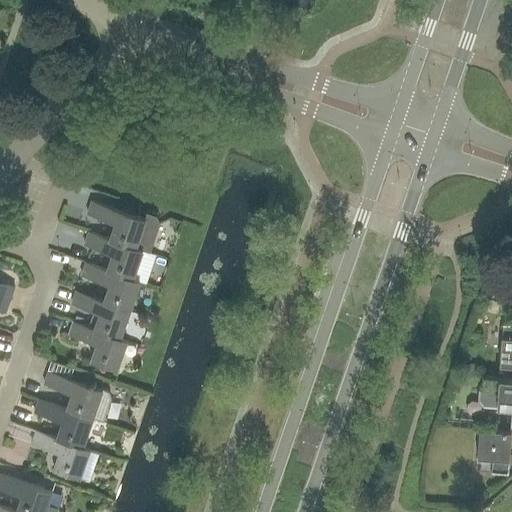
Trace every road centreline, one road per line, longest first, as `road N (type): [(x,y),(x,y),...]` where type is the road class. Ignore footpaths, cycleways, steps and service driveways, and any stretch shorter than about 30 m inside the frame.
road 1 (secondary): [(394,125),(262,511)]
road 2 (secondary): [(306,511),(434,140)]
road 3 (unclassified): [(394,125),(137,36)]
road 4 (unclassified): [(0,176),(137,36)]
road 5 (residential): [(0,425),(47,288),(41,262),(26,250)]
road 6 (secondary): [(434,140),(482,0)]
road 7 (secondary): [(437,0),(394,125)]
